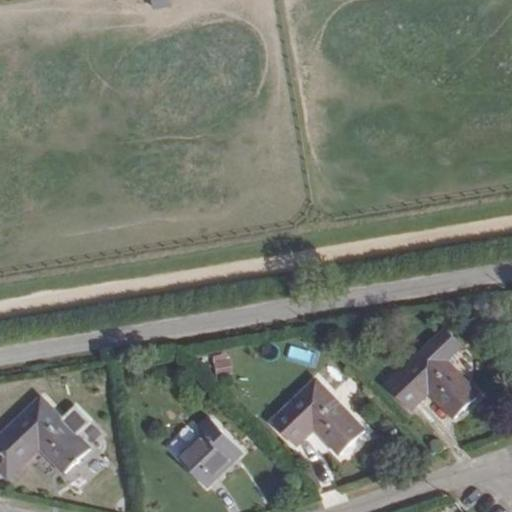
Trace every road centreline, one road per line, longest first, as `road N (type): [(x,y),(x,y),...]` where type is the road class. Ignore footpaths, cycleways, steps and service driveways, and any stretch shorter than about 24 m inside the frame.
road 1 (track): [(511,221),(0,310)]
road 2 (residential): [(511,270),(0,357)]
road 3 (residential): [(511,489),(472,477),(374,511)]
